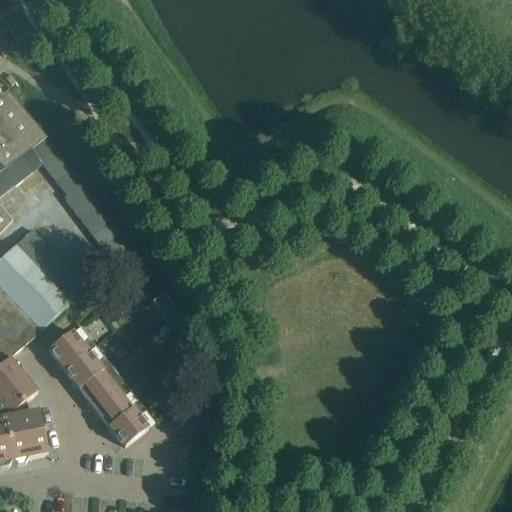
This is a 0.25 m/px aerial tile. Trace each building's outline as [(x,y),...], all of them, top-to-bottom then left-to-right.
[(0,166),(6,171),(12,167),(22,159),(46,139),(9,93),(0,82),(0,166)] [(46,139),(22,159),(33,174),(42,167),(58,155),(46,139)] [(58,155),(42,167),(50,178),(66,166),(58,155)] [(33,174),(22,159),(12,167),(23,182),(33,174)] [(74,177),(66,166),(50,178),(58,189),(74,177)] [(12,167),(6,171),(1,175),(13,189),(14,189),(23,182),(12,167)] [(1,175),(0,175),(0,190),(4,196),(13,189),(1,175)] [(74,177),(58,189),(66,200),(82,188),(74,177)] [(82,188),(66,200),(64,202),(72,212),(90,197),(82,188)] [(90,197),(72,212),(79,221),(97,207),(90,197)] [(104,217),(97,207),(79,221),(87,231),(104,217)] [(0,237),(12,224),(0,208),(0,237)] [(112,227),(104,217),(87,231),(94,241),(112,227)] [(112,227),(94,241),(101,250),(119,236),(112,227)] [(24,257),(40,241),(32,233),(16,249),(24,257)] [(119,236),(101,250),(109,261),(127,247),(119,236)] [(48,250),(40,241),(24,257),(33,266),(48,250)] [(127,247),(109,261),(116,271),(134,256),(127,247)] [(72,306),(66,300),(58,291),(50,283),(41,275),(33,266),(24,257),(16,249),(0,263),(0,292),(42,335),(70,307),(72,306)] [(48,250),(33,266),(41,275),(57,259),(48,250)] [(65,267),(57,259),(41,275),(50,283),(65,267)] [(73,275),(65,267),(50,283),(58,291),(73,275)] [(73,275),(58,291),(66,300),(82,285),(73,275)] [(82,285),(66,300),(72,306),(70,307),(73,310),(91,294),(82,285)] [(0,292),(0,361),(5,366),(10,362),(42,335),(0,292)] [(163,319),(175,310),(165,296),(153,304),(163,319)] [(175,310),(163,319),(173,333),(185,324),(175,310)] [(64,374),(95,350),(90,342),(82,348),(72,336),(49,354),(64,374)] [(95,350),(64,374),(79,393),(110,368),(105,361),(97,367),(88,356),(96,350),(95,350)] [(10,362),(5,366),(0,369),(0,408),(3,412),(26,406),(26,405),(38,395),(22,376),(21,376),(22,369),(16,363),(10,362)] [(110,368),(79,393),(94,412),(125,387),(110,368)] [(131,395),(125,387),(94,412),(109,431),(140,406),(132,412),(123,401),(131,395)] [(146,414),(140,406),(109,431),(125,451),(148,432),(138,420),(146,414)] [(38,415),(2,423),(11,466),(17,469),(25,467),(28,462),(47,458),(38,415)] [(2,423),(0,423),(0,472),(8,471),(11,466),(2,423)]
